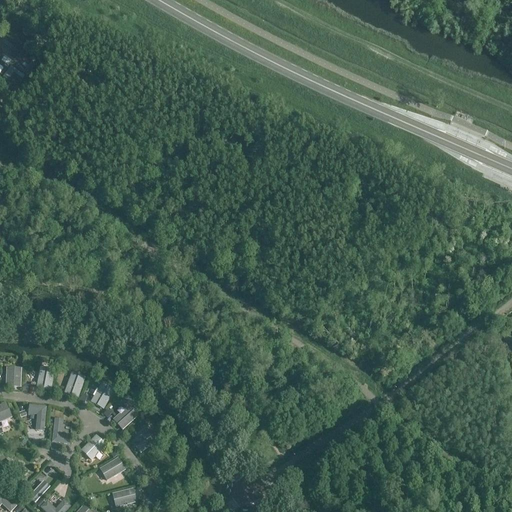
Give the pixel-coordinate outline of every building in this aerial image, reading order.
[(11,68),(0,82),(0,83),(13,93),(24,77),(11,68)] [(5,89),(0,94),(0,103),(3,106),(12,95),(5,89)] [(54,370),(40,367),(36,388),(50,391),(54,370)] [(20,369),(6,368),(5,387),(20,388),(20,369)] [(85,379),(71,374),(64,393),(77,398),(85,379)] [(112,392),(101,386),(92,403),(103,409),(112,392)] [(83,394),(80,398),(79,400),(84,403),(88,397),(83,394)] [(115,416),(130,405),(127,400),(112,411),(115,416)] [(0,405),(0,422),(12,417),(5,403),(0,405)] [(46,408),(29,406),(28,416),(35,417),(35,415),(36,415),(35,431),(44,432),(46,408)] [(122,430),(137,417),(129,407),(114,421),(122,430)] [(103,414),(107,418),(112,413),(108,409),(103,414)] [(51,444),(69,445),(70,435),(64,434),(64,435),(62,435),(63,420),(54,419),(51,444)] [(131,434),(127,429),(122,434),(125,438),(131,434)] [(157,441),(149,430),(132,442),(140,453),(157,441)] [(91,460),(106,446),(95,436),(81,451),(91,460)] [(116,451),(110,454),(113,459),(119,455),(116,451)] [(106,482),(125,470),(118,459),(100,470),(106,482)] [(25,474),(11,460),(0,472),(14,485),(25,474)] [(43,481),(27,497),(33,503),(49,487),(43,481)] [(133,490),(112,494),(115,508),(136,503),(133,490)] [(10,511),(15,506),(1,493),(0,493),(0,505),(1,504),(9,511),(10,511)] [(64,511),(69,507),(63,501),(54,510),(46,502),(40,508),(44,511),(64,511)]
